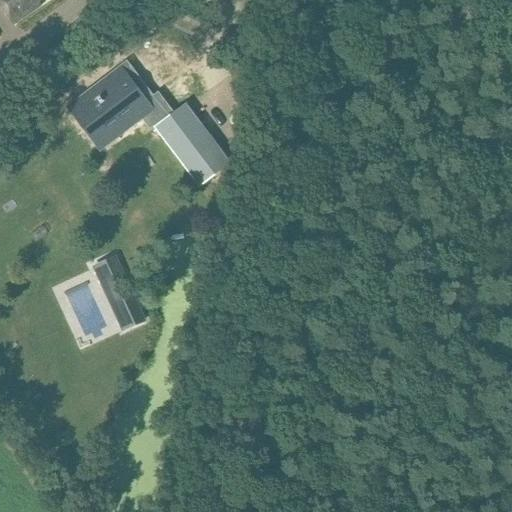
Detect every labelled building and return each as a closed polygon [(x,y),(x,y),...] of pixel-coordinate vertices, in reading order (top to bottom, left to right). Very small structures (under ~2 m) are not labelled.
[(0,0),(0,6),(14,26),(42,6),(38,1),(38,0),(0,0)] [(253,5),(241,14),(254,33),(267,24),(253,5)] [(186,106),(163,123),(140,93),(146,89),(127,63),(68,108),(95,143),(137,111),(150,127),(154,124),(200,185),(229,163),(186,106)] [(117,256),(92,267),(123,333),(147,322),(117,256)] [(88,282),(67,292),(82,325),(103,316),(88,282)]
